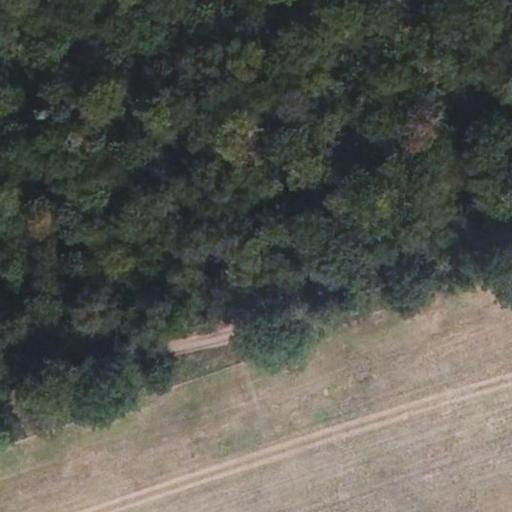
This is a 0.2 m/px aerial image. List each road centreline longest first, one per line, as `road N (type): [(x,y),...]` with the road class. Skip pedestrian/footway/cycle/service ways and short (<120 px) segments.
road 1 (unknown): [(332,511),(511,451)]
road 2 (track): [(440,0),(511,150)]
